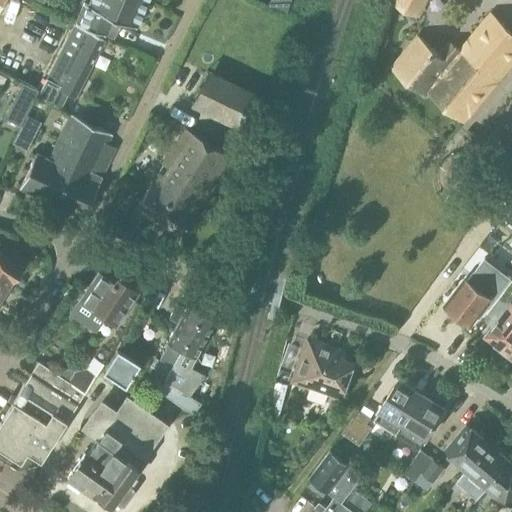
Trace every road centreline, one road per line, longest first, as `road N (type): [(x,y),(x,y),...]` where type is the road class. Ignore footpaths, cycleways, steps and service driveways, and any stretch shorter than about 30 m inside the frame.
road 1 (residential): [(511,412),(400,342),(81,236)]
road 2 (residential): [(81,236),(201,0)]
road 3 (residential): [(0,365),(81,236)]
